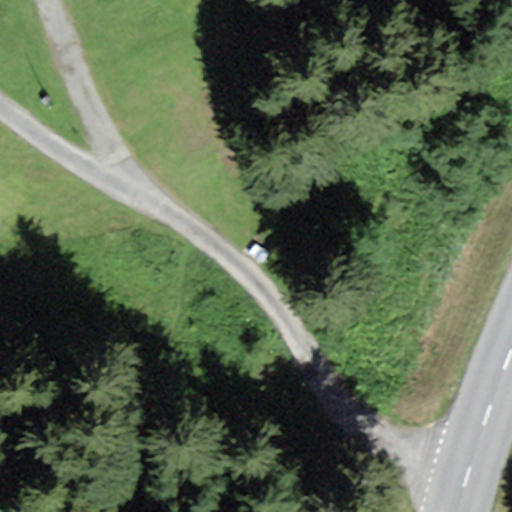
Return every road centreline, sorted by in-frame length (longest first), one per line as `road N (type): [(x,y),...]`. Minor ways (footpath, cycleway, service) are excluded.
road 1 (track): [(0,105),(252,274),(297,339),(431,473),(464,490)]
road 2 (track): [(49,0),(99,126),(138,195)]
road 3 (primary): [(458,511),(511,358)]
